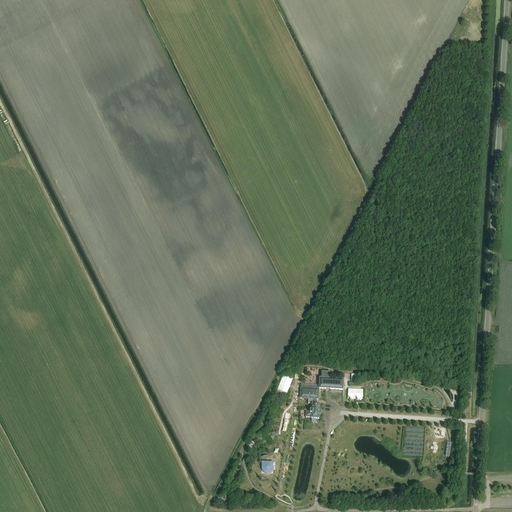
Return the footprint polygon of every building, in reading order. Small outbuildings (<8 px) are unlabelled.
[(321,379),(320,379),(319,389),(343,390),(343,381),(330,380),(330,373),(322,373),(321,379)] [(319,390),(301,389),(300,399),(313,400),(313,404),(316,405),(316,400),(318,400),(319,390)] [(362,400),(363,390),(348,390),(348,400),(360,400),(362,400)] [(342,403),(343,393),(328,392),(327,402),(342,403)] [(319,420),(320,405),(316,405),(313,404),(312,404),(312,411),(310,411),(310,413),(306,413),(306,418),(311,418),(311,419),(319,420)]
